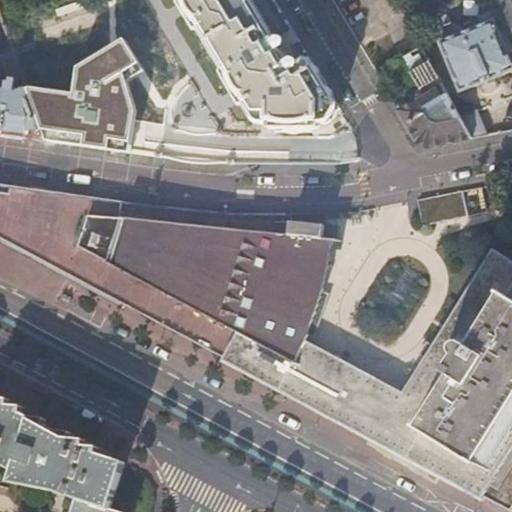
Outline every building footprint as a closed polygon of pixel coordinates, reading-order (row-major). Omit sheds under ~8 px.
[(330,123),(340,109),(310,61),(306,60),(298,64),(292,68),(282,52),(288,48),(299,42),(292,30),(275,40),(251,0),(176,0),(177,1),(174,3),(176,6),(179,4),(185,14),(184,16),(185,19),(187,18),(193,28),(190,29),(192,32),(195,31),(196,32),(198,32),(201,30),(208,43),(211,50),(213,54),(218,59),(225,71),(223,72),(222,75),(223,76),(220,78),(222,81),(225,80),(231,90),(229,91),(231,94),(233,93),(239,103),(236,105),(238,108),(241,106),(242,108),(244,107),(247,106),(257,123),(259,125),(261,125),(268,125),(269,129),(272,130),(318,130),(320,128),(320,126),(320,125),(327,125),(329,124),(330,123)] [(511,0),(497,0),(511,29),(511,0)] [(0,135),(47,142),(28,92),(18,96),(16,96),(18,83),(8,81),(6,94),(0,93),(0,53),(13,49),(0,13),(0,135)] [(442,44),(441,44),(461,93),(480,85),(481,86),(498,79),(497,78),(511,72),(511,64),(495,22),(494,22),(490,13),(479,18),(482,27),(464,35),(461,29),(452,24),(443,28),(440,38),(442,44)] [(32,90),(28,92),(47,142),(129,154),(136,111),(128,82),(145,71),(123,39),(79,70),(75,96),(32,90)] [(460,118),(422,47),(403,59),(412,73),(411,73),(419,88),(420,90),(423,99),(410,107),(400,113),(417,141),(431,147),(472,140),(460,118)] [(298,64),(288,48),(282,52),(292,68),(298,64)] [(420,90),(419,88),(404,97),(410,107),(423,99),(420,90)] [(478,111),(460,118),(472,140),(489,136),(478,111)] [(0,239),(29,255),(505,511),(510,511),(511,510),(511,262),(492,250),(434,344),(404,394),(308,343),(328,289),(334,241),(323,238),(324,227),(290,224),(290,216),(228,216),(151,210),(151,209),(0,186),(0,239)] [(115,511),(110,510),(112,502),(124,464),(102,457),(98,456),(47,430),(0,404),(0,442),(11,450),(7,463),(55,489),(76,501),(72,511),(115,511)]
